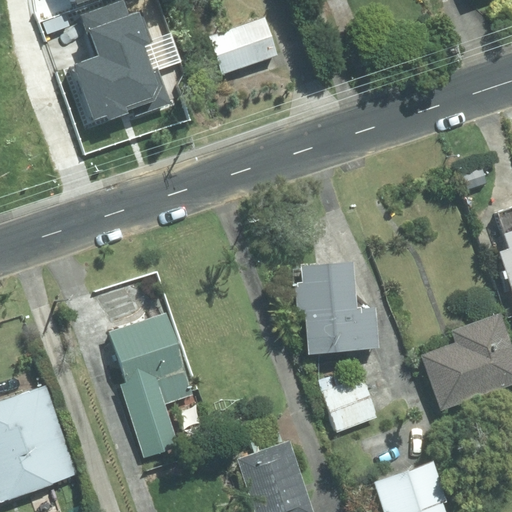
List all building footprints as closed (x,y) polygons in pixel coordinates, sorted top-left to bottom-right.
[(215,73),(272,55),(260,16),(203,35),(215,73)] [(136,40),(92,55),(108,99),(152,84),(136,40)] [(511,309),(511,206),(491,214),(497,232),(494,233),(500,248),(492,252),(511,309)] [(346,307),(341,260),(289,264),(290,282),(283,282),(286,311),(293,310),(297,354),(355,349),(351,306),(346,307)] [(188,393),(160,310),(103,330),(123,389),(140,383),(148,406),(188,393)] [(434,408),(511,380),(511,353),(497,310),(444,328),(449,340),(415,353),(434,408)] [(333,384),(329,375),(315,380),(318,390),(317,391),(332,431),(372,415),(358,375),(333,384)] [(43,384),(0,399),(0,499),(75,472),(43,384)] [(152,414),(125,424),(136,456),(163,446),(152,414)] [(309,511),(282,437),(231,457),(251,511),(309,511)] [(380,511),(438,511),(435,502),(438,500),(423,457),(364,478),(376,511),(380,510),(380,511)]
